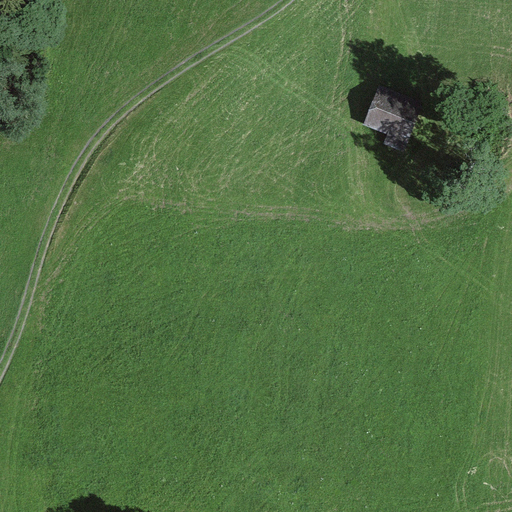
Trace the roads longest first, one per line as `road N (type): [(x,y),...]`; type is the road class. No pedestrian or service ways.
road 1 (track): [(293,0),(137,105),(99,143),(68,198),(0,383)]
road 2 (track): [(511,170),(470,202),(419,203),(403,176),(419,151)]
